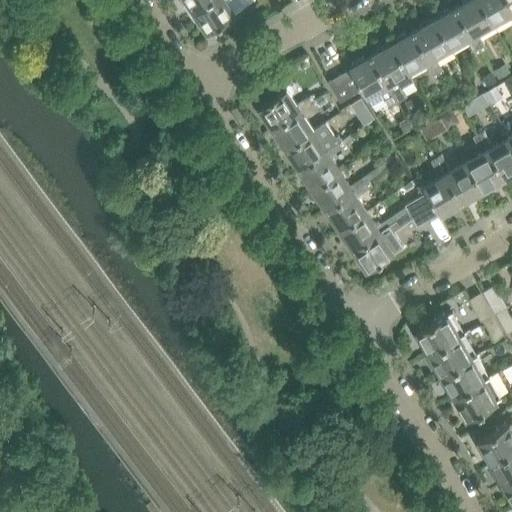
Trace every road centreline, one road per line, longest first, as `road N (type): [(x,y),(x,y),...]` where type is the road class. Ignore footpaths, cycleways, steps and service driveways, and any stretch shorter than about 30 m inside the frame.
road 1 (residential): [(356,327),(197,89)]
road 2 (residential): [(465,511),(356,327)]
road 3 (residential): [(356,327),(511,239)]
road 4 (residential): [(197,89),(344,0)]
